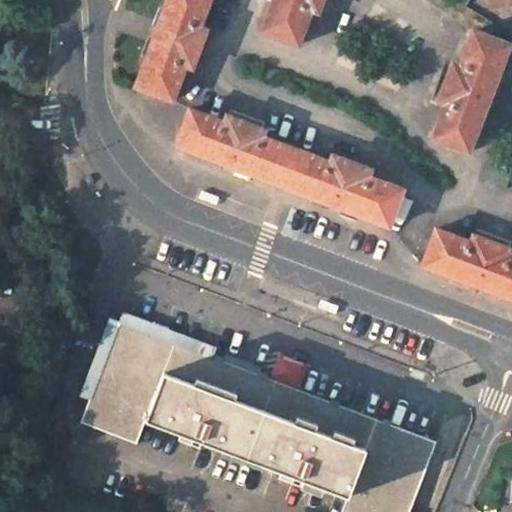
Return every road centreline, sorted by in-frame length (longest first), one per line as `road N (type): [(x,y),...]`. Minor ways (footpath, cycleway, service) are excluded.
road 1 (unclassified): [(82,0),(91,116),(125,172),(174,215),(511,344)]
road 2 (unclassified): [(511,361),(451,511)]
